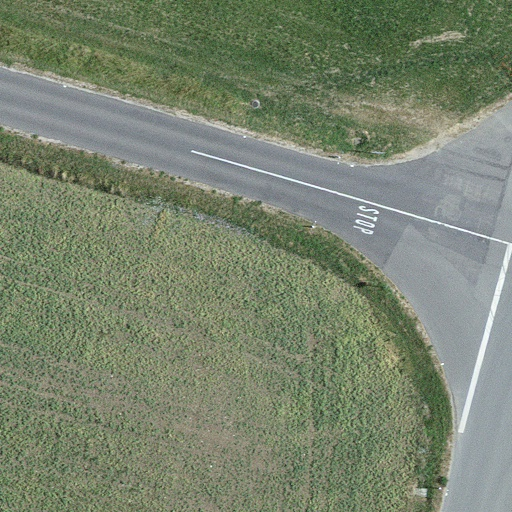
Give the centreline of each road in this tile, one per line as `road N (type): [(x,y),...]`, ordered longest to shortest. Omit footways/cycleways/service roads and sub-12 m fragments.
road 1 (residential): [(0,97),(511,234)]
road 2 (tertiary): [(479,511),(511,382)]
